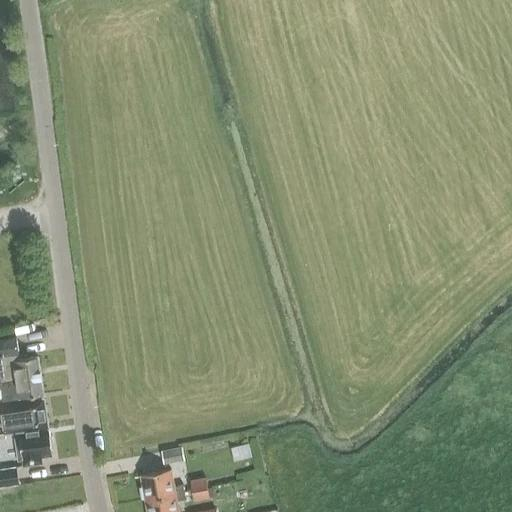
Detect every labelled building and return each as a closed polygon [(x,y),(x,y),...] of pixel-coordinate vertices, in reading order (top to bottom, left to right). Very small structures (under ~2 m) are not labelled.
[(2,401),(43,394),(37,356),(18,359),(17,353),(18,353),(15,337),(0,339),(0,386),(1,395),(2,401)] [(8,403),(13,432),(48,427),(43,398),(8,403)] [(48,427),(13,432),(17,461),(22,460),(23,465),(41,462),(40,456),(52,455),(48,427)] [(163,463),(183,460),(181,447),(161,451),(163,463)] [(16,467),(0,468),(0,487),(19,485),(16,467)] [(140,474),(144,499),(184,492),(182,485),(173,487),(170,469),(140,474)] [(189,480),(191,491),(207,488),(205,477),(189,480)] [(207,488),(191,491),(193,501),(209,498),(207,488)] [(184,492),(144,499),(146,511),(178,511),(176,501),(185,499),(184,492)]
